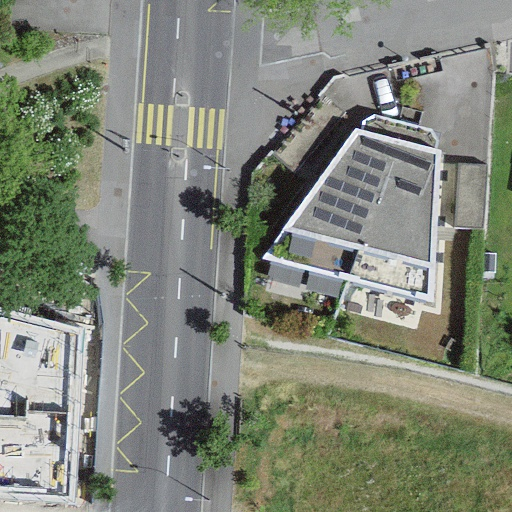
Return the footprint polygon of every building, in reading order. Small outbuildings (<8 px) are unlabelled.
[(344,113),(327,99),(277,158),(294,172),(344,113)] [(350,280),(400,139),(356,130),(262,259),(350,280)] [(442,150),(400,139),(350,280),(436,305),(442,150)] [(471,168),(462,167),(457,229),(485,231),(489,169),(471,168)] [(84,323),(0,302),(0,500),(77,503),(84,323)]
